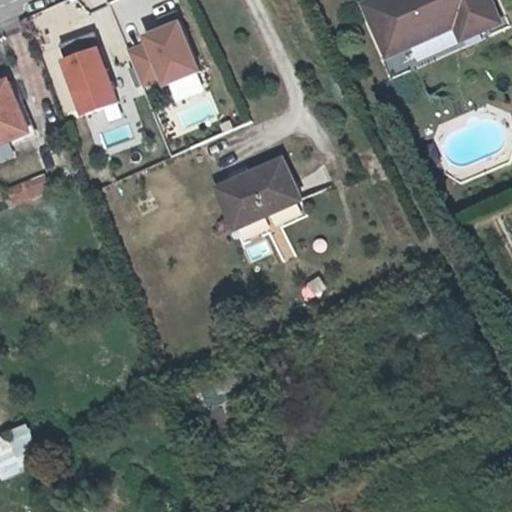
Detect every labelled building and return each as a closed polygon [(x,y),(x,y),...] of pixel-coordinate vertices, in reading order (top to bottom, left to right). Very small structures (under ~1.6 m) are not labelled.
[(464,44),(504,26),(491,0),(385,0),(367,8),(390,61),(458,30),(464,44)] [(149,96),(209,73),(190,23),(130,46),(149,96)] [(71,61),(98,149),(137,138),(110,49),(71,61)] [(0,147),(31,135),(12,83),(0,87),(0,147)] [(423,105),(410,109),(420,136),(432,132),(423,105)] [(301,206),(287,165),(226,187),(241,227),(301,206)] [(8,189),(16,208),(54,193),(47,174),(8,189)] [(0,438),(0,469),(6,482),(48,462),(30,424),(0,438)]
